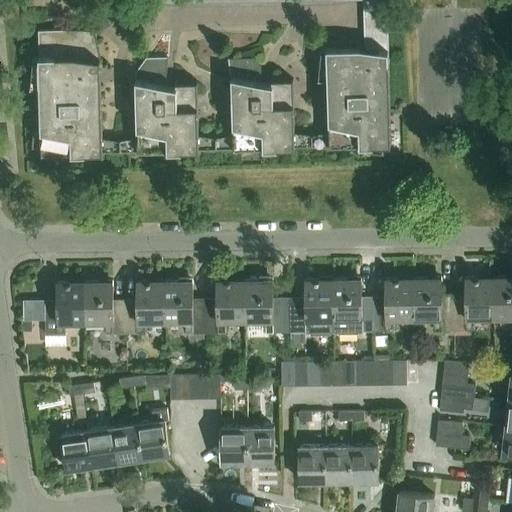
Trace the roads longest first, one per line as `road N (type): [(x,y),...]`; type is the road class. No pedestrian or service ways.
road 1 (residential): [(511,236),(0,246)]
road 2 (residential): [(265,511),(189,498),(62,511)]
road 3 (residential): [(25,511),(0,347)]
